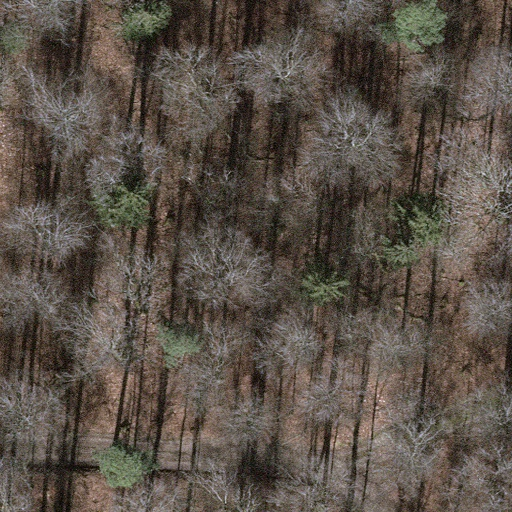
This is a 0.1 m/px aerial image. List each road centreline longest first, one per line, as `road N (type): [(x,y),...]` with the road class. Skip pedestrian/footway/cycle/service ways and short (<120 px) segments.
road 1 (track): [(371,511),(342,471),(281,457),(0,447)]
road 2 (track): [(511,399),(342,471)]
